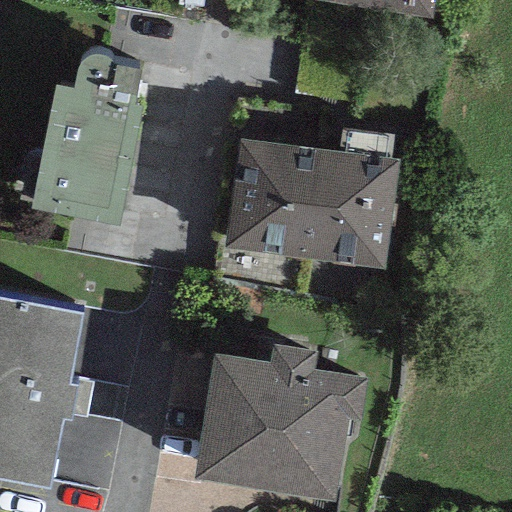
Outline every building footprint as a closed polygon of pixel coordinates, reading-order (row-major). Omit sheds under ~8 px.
[(363,0),(433,9),(434,0),(363,0)] [(73,73),(55,70),(30,198),(119,215),(145,83),(135,81),(140,57),(114,52),(111,45),(102,41),(92,41),(83,46),(76,58),(73,73)] [(396,150),(237,131),(224,242),(383,261),(396,150)] [(81,304),(0,287),(0,470),(48,480),(62,410),(71,412),(78,379),(67,377),(81,304)] [(270,351),(212,342),(192,467),(334,490),(347,410),(362,412),(369,373),(314,364),(318,341),(273,334),(270,351)]
